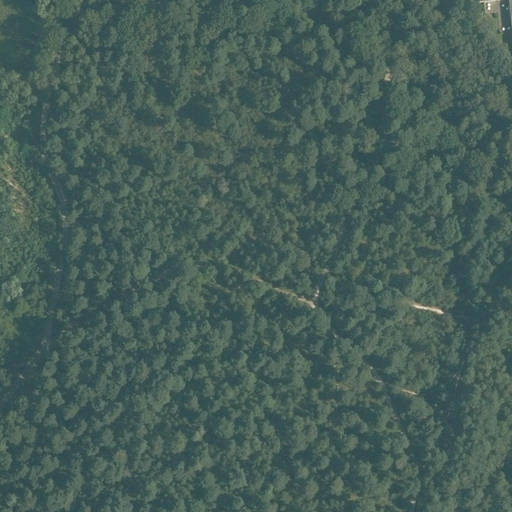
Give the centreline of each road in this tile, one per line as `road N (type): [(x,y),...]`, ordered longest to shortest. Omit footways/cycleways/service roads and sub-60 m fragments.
road 1 (unclassified): [(128,0),(70,38),(59,64),(42,135),(64,241),(45,344),(0,407)]
road 2 (track): [(308,305),(216,266),(174,270),(45,344)]
road 3 (track): [(308,305),(361,204),(382,140),(389,75)]
road 4 (track): [(410,511),(416,472),(393,410),(374,374),(322,319)]
